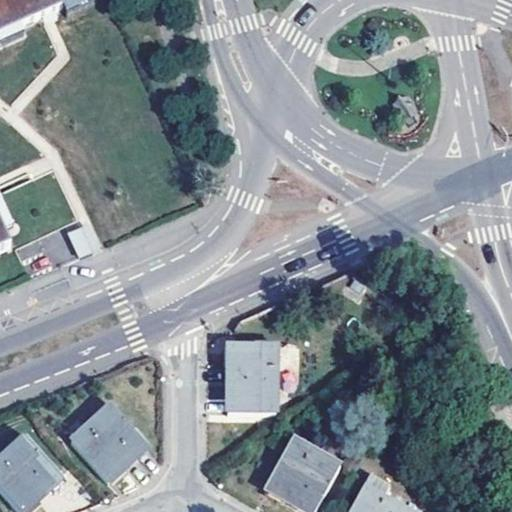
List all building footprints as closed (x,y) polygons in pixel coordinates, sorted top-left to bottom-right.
[(0,0),(0,35),(21,26),(63,7),(67,17),(94,5),(91,0),(0,0)] [(21,26),(0,35),(0,47),(26,36),(21,26)] [(0,202),(0,225),(5,237),(14,233),(0,202)] [(0,253),(10,248),(5,237),(0,225),(0,253)] [(68,232),(77,258),(91,253),(82,226),(68,232)] [(253,347),(228,347),(228,354),(228,418),(274,418),(275,347),(253,347)] [(112,411),(73,447),(109,486),(148,451),(135,436),(112,411)] [(28,442),(0,466),(0,494),(15,511),(31,511),(64,481),(28,442)] [(316,511),(340,470),(291,443),(264,491),(301,511),(316,511)] [(399,511),(361,491),(350,511),(399,511)]
